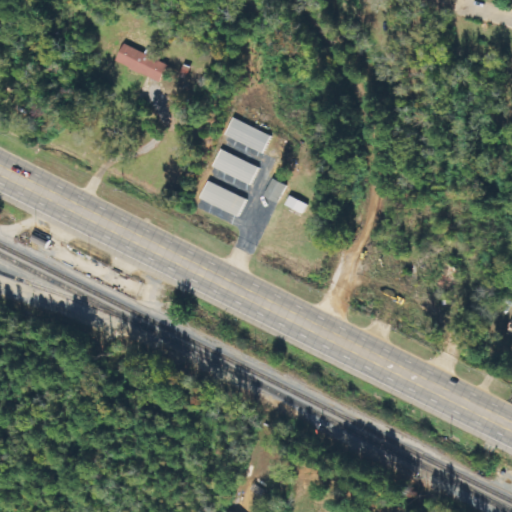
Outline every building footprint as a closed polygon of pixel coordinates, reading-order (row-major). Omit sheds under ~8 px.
[(164,81),(171,63),(148,54),(148,53),(125,44),(118,64),(164,81)] [(225,136),(265,153),(272,135),(233,118),(225,136)] [(253,185),(261,167),(222,149),(214,167),(253,185)] [(280,202),(288,184),(273,178),(266,197),(280,202)] [(201,199),(240,217),(249,199),(209,181),(201,199)]
